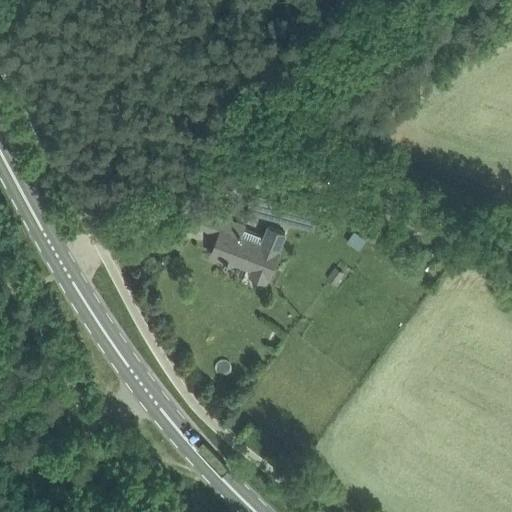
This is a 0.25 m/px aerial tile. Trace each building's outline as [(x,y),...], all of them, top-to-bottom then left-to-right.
[(379,210),(388,194),(366,181),(370,174),(360,168),(356,175),(354,174),(344,190),(379,210)] [(318,211),(316,218),(326,220),(329,207),(308,201),(310,194),(284,187),(280,201),(318,211)] [(318,211),(280,201),(252,194),(247,211),(314,229),(315,224),(316,218),(318,211)] [(421,213),(425,206),(415,200),(411,207),(388,194),(379,210),(414,230),(423,214),(421,213)] [(205,210),(199,225),(219,233),(211,254),(225,260),(224,262),(227,263),(229,257),(253,267),(250,274),(267,280),(269,273),(271,274),(278,255),(279,252),(278,252),(285,232),(269,226),(264,236),(244,228),(245,226),(223,217),(205,210)] [(344,273),(336,267),(327,278),(336,284),(344,273)]
